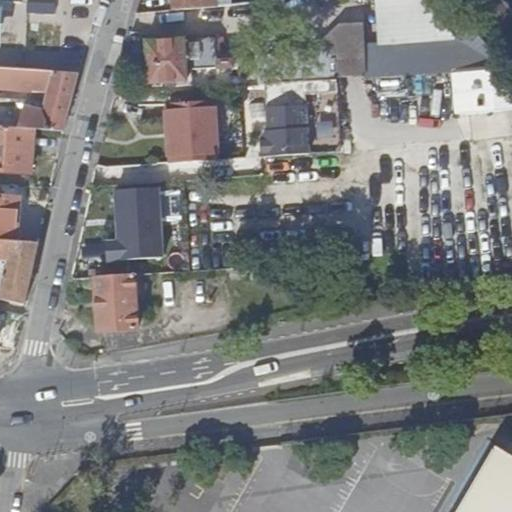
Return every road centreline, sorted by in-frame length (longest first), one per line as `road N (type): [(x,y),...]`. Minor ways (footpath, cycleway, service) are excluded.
road 1 (residential): [(22,409),(79,436),(511,384)]
road 2 (tertiary): [(22,409),(511,316)]
road 3 (residential): [(22,409),(117,0)]
